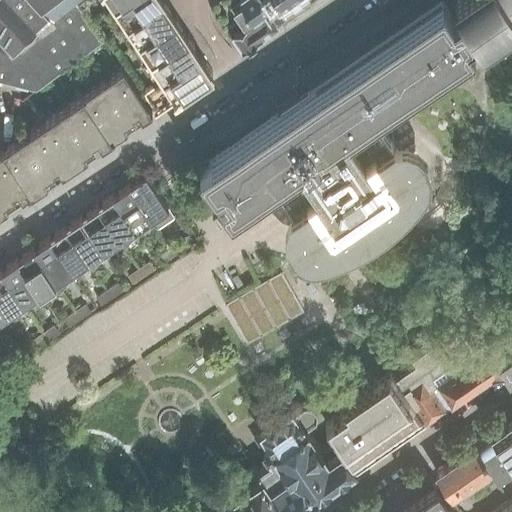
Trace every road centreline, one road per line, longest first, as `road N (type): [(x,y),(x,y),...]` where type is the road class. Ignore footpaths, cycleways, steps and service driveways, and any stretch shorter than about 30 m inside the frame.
road 1 (residential): [(0,236),(239,75)]
road 2 (residential): [(320,511),(511,386)]
road 3 (residential): [(239,75),(354,0)]
